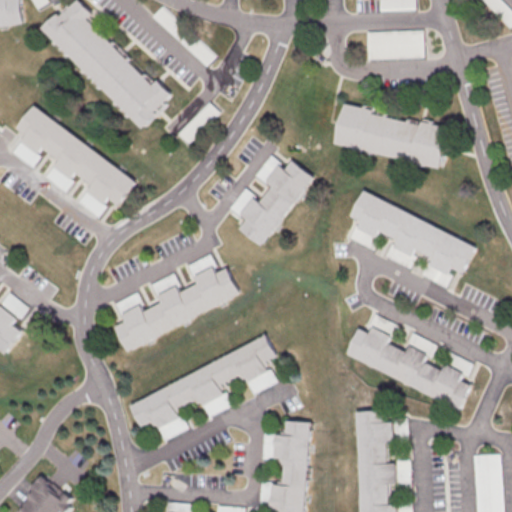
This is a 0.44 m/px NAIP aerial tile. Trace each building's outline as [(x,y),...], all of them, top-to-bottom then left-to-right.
[(22,0),(26,22),(0,26),(0,0),(22,0)] [(33,0),(38,8),(50,1),(48,0),(33,0)] [(78,0),(80,0),(93,13),(89,17),(156,83),(160,79),(174,93),(157,110),(160,112),(145,128),(45,28),(61,13),(63,15),(78,0)] [(380,0),(381,10),(416,9),(415,0),(380,0)] [(511,21),(511,13),(499,0),(478,0),(505,28),(511,21)] [(369,58),(424,57),(423,29),(368,31),(369,58)] [(218,111),(209,102),(205,106),(208,109),(200,118),(196,114),(179,132),(188,141),(218,111)] [(347,102),(376,109),(375,113),(423,124),(423,121),(452,128),(442,168),(337,142),(347,102)] [(37,104),(19,128),(28,135),(24,140),(41,154),(45,148),(61,160),(57,166),(73,178),(78,172),(95,185),(91,191),(106,202),(110,197),(119,204),(137,181),(37,104)] [(278,164),(286,169),(293,160),(315,177),(263,244),(242,227),(248,218),(242,213),(255,196),(260,200),(272,185),(266,180),(278,164)] [(364,190),(478,247),(464,274),(453,269),(451,274),(432,264),(435,257),(418,249),(415,254),(395,245),(398,240),(380,231),(378,236),(359,226),(361,221),(351,216),(364,190)] [(215,265),(219,273),(229,267),(242,292),(130,351),(116,325),(127,319),(124,313),(143,303),(147,311),(165,302),(161,295),(179,285),(183,292),(200,282),(196,275),(215,265)] [(0,308),(3,304),(20,317),(15,323),(24,330),(7,352),(0,346),(0,308)] [(359,327),(346,352),(460,410),(474,384),(462,378),(465,372),(446,362),(443,369),(425,360),(429,353),(410,344),(407,351),(388,341),(391,335),(374,326),(370,333),(359,327)] [(271,333),(282,354),(274,359),(276,363),(270,366),(272,369),(252,380),(249,376),(227,388),(229,392),(208,404),(205,399),(183,411),(186,416),(164,428),(161,423),(156,426),(153,421),(147,425),(136,405),(271,333)] [(353,409),(357,511),(394,511),(394,503),(387,504),(386,483),(394,483),(393,462),(385,462),(384,443),(393,442),(392,419),(384,420),(384,407),(353,409)] [(288,420),(311,422),(304,511),(277,511),(277,510),(273,510),(274,484),(279,484),(279,478),(284,478),(285,465),(280,465),(280,459),(276,459),(277,433),(282,433),(283,427),(288,428),(288,420)] [(500,511),(499,453),(471,453),(472,511),(500,511)] [(71,502),(75,506),(69,511),(66,511),(64,510),(62,511),(19,511),(38,490),(34,487),(45,475),(55,484),(56,482),(67,493),(69,491),(76,497),(71,502)] [(170,511),(180,511),(194,511),(195,502),(171,501),(170,511)]
